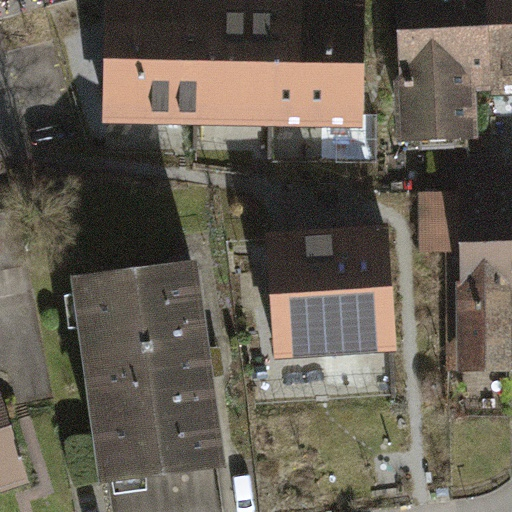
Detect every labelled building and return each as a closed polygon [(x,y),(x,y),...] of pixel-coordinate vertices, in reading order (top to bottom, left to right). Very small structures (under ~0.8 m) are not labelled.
[(192,123),(193,0),(117,0),(88,5),(88,103),(141,125),(192,123)] [(274,124),(276,0),(257,0),(193,0),(192,123),(274,124)] [(359,125),(360,2),(276,0),(274,124),(359,125)] [(480,102),(493,101),(490,0),(399,0),(403,154),(481,152),(480,102)] [(511,0),(490,0),(493,101),(511,100),(511,0)] [(511,181),(460,181),(459,375),(511,375),(511,181)] [(28,214),(0,220),(0,288),(42,280),(28,214)] [(393,234),(271,242),(278,351),(401,343),(393,234)] [(195,266),(82,283),(112,489),(225,473),(195,266)] [(13,375),(0,379),(0,491),(45,478),(13,375)]
